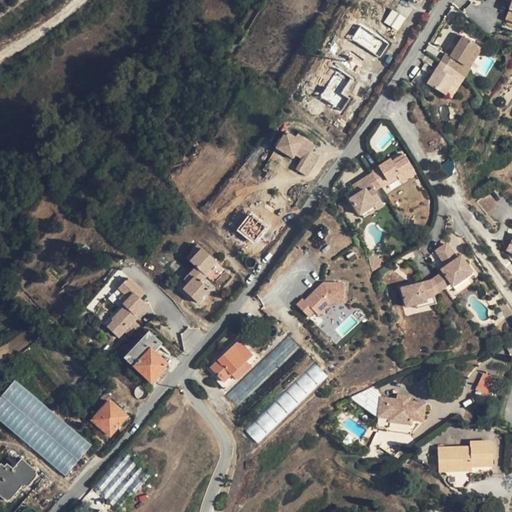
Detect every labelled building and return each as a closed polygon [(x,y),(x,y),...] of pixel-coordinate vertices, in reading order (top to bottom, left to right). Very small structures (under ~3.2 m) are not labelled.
[(358,0),(338,30),(364,48),(395,0),(358,0)] [(511,0),(503,0),(511,3),(504,19),(511,22),(511,0)] [(405,17),(393,10),(384,22),(397,30),(405,17)] [(364,48),(338,30),(293,97),(319,115),(364,48)] [(446,53),(441,61),(453,69),(458,72),(465,76),(470,68),(464,65),(477,45),(458,33),(452,43),(457,46),(453,51),(450,56),(446,53)] [(477,45),(464,65),(470,68),(482,48),(477,45)] [(441,61),(427,84),(444,95),(454,79),(449,75),(453,69),(441,61)] [(453,69),(449,75),(454,79),(458,72),(453,69)] [(314,146),(303,139),(302,141),(295,138),(285,132),(276,148),(286,154),(289,150),(295,154),(303,158),(296,170),(306,175),(317,156),(310,152),(314,146)] [(293,158),(295,154),(289,150),(286,154),(293,158)] [(392,161),(394,165),(406,157),(403,153),(392,161)] [(371,171),(372,174),(380,186),(381,188),(389,183),(387,181),(396,175),(399,173),(406,175),(414,170),(406,157),(394,165),(392,161),(391,159),(371,171)] [(399,173),(396,175),(398,178),(401,182),(416,173),(414,170),(406,175),(399,173)] [(350,199),(360,214),(361,213),(374,205),(373,203),(380,198),(374,190),(380,186),(372,174),(360,181),(362,185),(355,189),(348,193),(351,198),(350,199)] [(389,183),(398,178),(396,175),(387,181),(389,183)] [(483,200),(490,210),(499,203),(492,194),(483,200)] [(380,198),(373,203),(374,205),(377,209),(384,205),(380,198)] [(374,205),(361,213),(364,217),(377,209),(374,205)] [(197,244),(190,252),(195,256),(202,248),(197,244)] [(446,244),(436,251),(446,266),(441,269),(443,272),(436,277),(444,287),(451,283),(452,285),(472,272),(460,256),(457,259),(446,244)] [(195,256),(190,261),(195,267),(200,271),(204,275),(216,262),(202,248),(195,256)] [(368,257),(372,271),(384,264),(381,260),(374,256),(368,257)] [(195,267),(184,280),(188,284),(195,276),(200,271),(195,267)] [(200,271),(195,276),(202,282),(206,277),(204,275),(200,271)] [(452,285),(454,287),(473,274),(472,272),(452,285)] [(188,284),(183,289),(197,303),(210,289),(202,282),(195,276),(188,284)] [(128,277),(118,288),(124,293),(129,298),(124,303),(123,304),(125,306),(112,320),(113,321),(107,327),(118,338),(124,331),(130,336),(140,325),(135,320),(138,317),(137,317),(134,314),(144,302),(141,298),(144,293),(128,277)] [(431,281),(434,294),(444,287),(436,277),(431,281)] [(402,288),(406,306),(417,303),(426,301),(425,298),(434,295),(434,294),(431,281),(402,288)] [(306,301),(304,299),(299,304),(311,315),(317,309),(322,314),(334,302),(345,302),(345,282),(325,282),(306,301)] [(124,293),(119,298),(124,303),(129,298),(124,293)] [(426,301),(427,305),(436,303),(434,295),(425,298),(426,301)] [(144,302),(134,314),(137,317),(147,305),(144,302)] [(125,357),(152,382),(159,374),(157,373),(159,370),(161,372),(168,365),(154,351),(161,343),(149,332),(125,357)] [(48,336),(23,358),(57,397),(82,374),(48,336)] [(376,336),(332,379),(343,390),(387,347),(376,336)] [(211,367),(217,374),(214,376),(226,389),(260,357),(255,352),(252,355),(240,341),(211,367)] [(494,378),(483,373),(477,388),(488,393),(494,378)] [(92,445),(15,380),(2,395),(79,460),(92,445)] [(79,460),(2,395),(0,397),(0,420),(66,475),(79,460)] [(398,399),(382,397),(379,417),(390,419),(414,423),(414,420),(425,422),(427,403),(411,400),(398,399)] [(109,400),(92,420),(110,436),(127,416),(109,400)] [(283,419),(270,406),(247,429),(260,442),(283,419)] [(470,440),(471,445),(439,446),(440,470),(472,469),(472,465),(495,464),(494,439),(470,440)] [(36,472),(37,471),(21,458),(10,471),(1,463),(0,463),(0,475),(4,479),(0,483),(0,489),(8,496),(21,482),(25,485),(36,472)] [(37,475),(36,472),(25,485),(21,482),(8,496),(0,489),(0,483),(4,479),(0,475),(0,496),(5,500),(6,500),(8,500),(9,500),(10,500),(22,486),(23,487),(24,486),(26,487),(28,486),(36,476),(37,475)]
